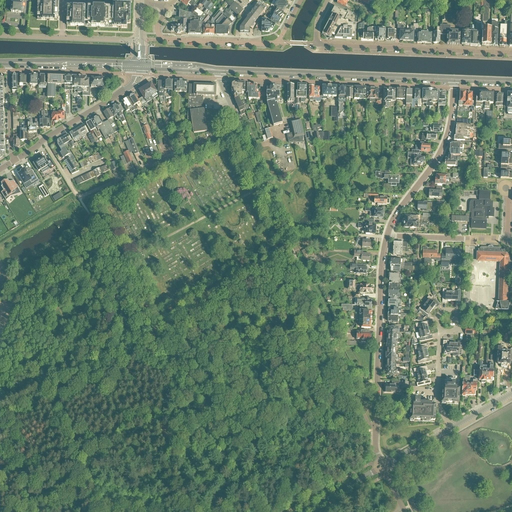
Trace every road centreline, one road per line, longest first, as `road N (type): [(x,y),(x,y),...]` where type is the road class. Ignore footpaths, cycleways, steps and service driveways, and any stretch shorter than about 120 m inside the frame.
road 1 (residential): [(327,0),(316,44),(511,53)]
road 2 (secondary): [(453,79),(219,70)]
road 3 (residential): [(387,236),(375,415),(382,466)]
road 4 (residential): [(300,0),(274,43),(160,38),(157,25),(170,5)]
road 5 (unclassified): [(78,196),(239,127)]
road 6 (residential): [(387,236),(443,146),(453,79)]
road 7 (unclassified): [(139,40),(0,35)]
road 8 (secondary): [(134,65),(7,63)]
road 9 (residential): [(387,236),(507,242)]
